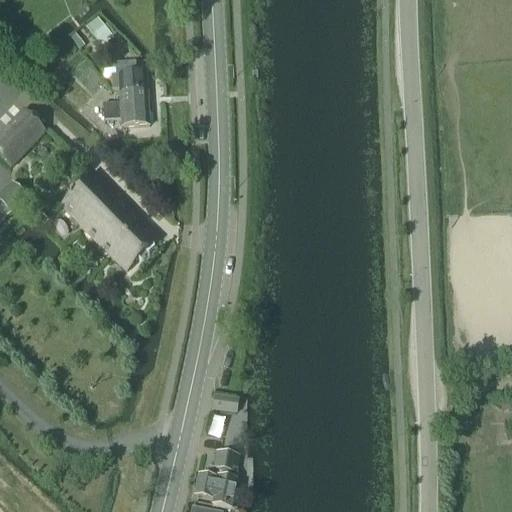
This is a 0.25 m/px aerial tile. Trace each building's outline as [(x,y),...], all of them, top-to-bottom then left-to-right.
[(102,50),(113,41),(97,22),(86,31),(102,50)] [(146,77),(135,77),(135,65),(115,66),(115,78),(111,78),(111,94),(118,93),(118,96),(147,95),(146,77)] [(120,124),(120,131),(149,130),(147,95),(118,96),(119,106),(102,107),(103,125),(120,124)] [(0,160),(10,171),(45,135),(24,113),(0,137),(0,160)] [(127,275),(159,242),(93,177),(61,210),(127,275)] [(0,227),(10,217),(11,218),(27,202),(11,185),(0,195),(0,227)] [(236,417),(238,402),(239,402),(235,402),(231,401),(214,398),(213,398),(213,400),(211,414),(236,417)] [(234,491),(236,484),(235,484),(236,475),(235,475),(238,459),(216,455),(213,471),(207,470),(205,480),(198,479),(194,499),(212,503),(211,508),(230,511),(232,504),(236,505),(238,492),(234,491)]
